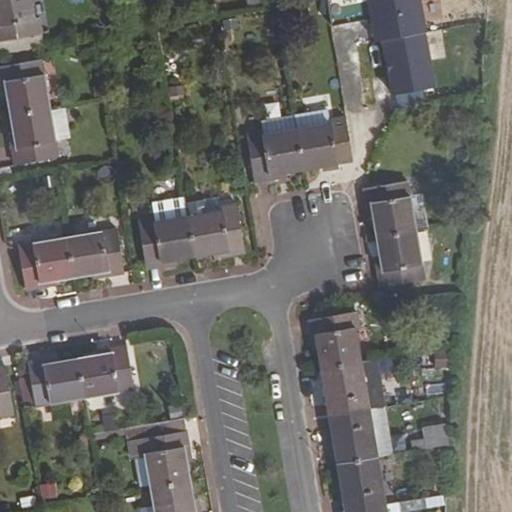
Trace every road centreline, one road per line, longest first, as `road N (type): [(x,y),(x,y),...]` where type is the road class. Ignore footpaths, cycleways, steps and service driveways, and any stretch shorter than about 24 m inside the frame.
road 1 (track): [(470,511),(511,32)]
road 2 (residential): [(309,511),(271,287)]
road 3 (residential): [(193,300),(230,511)]
road 4 (residential): [(193,300),(44,324),(0,323)]
